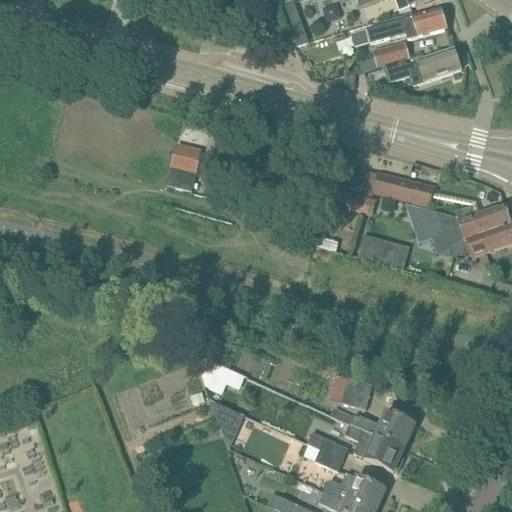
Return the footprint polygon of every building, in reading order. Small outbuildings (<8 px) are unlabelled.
[(369,0),(372,7),(390,0),(407,0),(411,9),(417,7),(436,1),(435,0),(369,0)] [(368,33),(371,46),(407,36),(408,42),(428,38),(447,32),(441,12),(422,18),(368,33)] [(373,54),(378,69),(410,60),(405,45),(373,54)] [(413,70),(407,71),(405,64),(385,69),(390,85),(410,78),(413,88),(425,85),(461,73),(454,52),(435,58),(412,65),(413,70)] [(356,76),(326,85),(355,93),(356,76)] [(172,173),(194,178),(197,166),(200,153),(177,147),(172,173)] [(363,173),(358,195),(373,198),(373,197),(378,177),(363,173)] [(373,197),(417,207),(421,186),(378,177),(373,197)] [(347,214),(370,221),(375,204),(352,197),(347,214)] [(457,221),(454,220),(462,243),(511,226),(505,207),(475,217),(472,209),(455,215),(457,221)] [(511,226),(462,243),(454,220),(422,212),(433,243),(446,239),(450,249),(467,243),(471,255),(484,251),(486,256),(511,247),(511,226)] [(364,237),(357,260),(380,266),(387,244),(364,237)] [(341,407),(366,413),(372,388),(348,382),(341,407)] [(201,395),(191,398),(194,408),(205,404),(201,395)] [(245,419),(211,404),(228,452),(230,452),(245,419)] [(332,419),(350,428),(404,452),(414,429),(387,416),(381,429),(361,420),(360,422),(336,411),(332,419)] [(404,452),(350,428),(345,439),(359,446),(353,457),(396,476),(402,464),(399,463),(404,452)] [(313,436),(308,447),(345,464),(350,453),(313,436)] [(345,464),(308,447),(307,449),(311,451),(307,461),(340,476),(345,464)] [(244,473),(245,490),(248,490),(248,501),(258,500),(257,490),(265,490),(264,472),(244,473)] [(329,484),(324,495),(361,511),(376,511),(385,494),(367,486),(346,477),(341,489),(329,484)] [(361,511),(324,495),(319,507),(330,511),(361,511)] [(275,511),(276,511),(306,511),(281,500),(275,511)]
